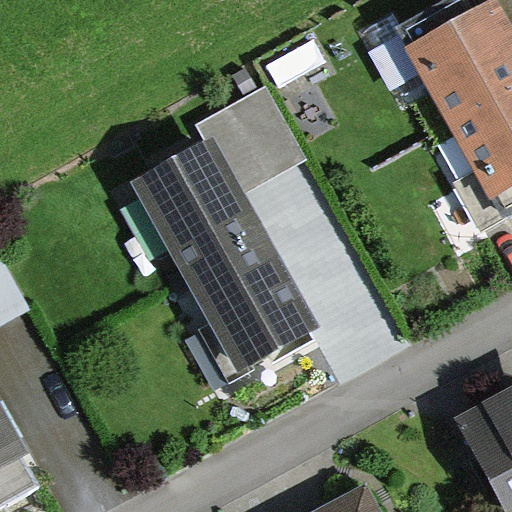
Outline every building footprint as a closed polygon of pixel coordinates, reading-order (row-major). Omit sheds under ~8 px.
[(511,60),(479,2),(407,43),(459,132),(511,102),(511,60)] [(511,102),(459,132),(511,222),(511,221),(511,102)] [(210,152),(136,193),(189,290),(263,249),(210,152)] [(263,249),(189,290),(242,387),(316,346),(263,249)] [(511,511),(511,409),(467,433),(508,511),(511,511)] [(0,426),(0,511),(5,511),(38,494),(0,426)] [(371,511),(366,502),(347,511),(371,511)]
